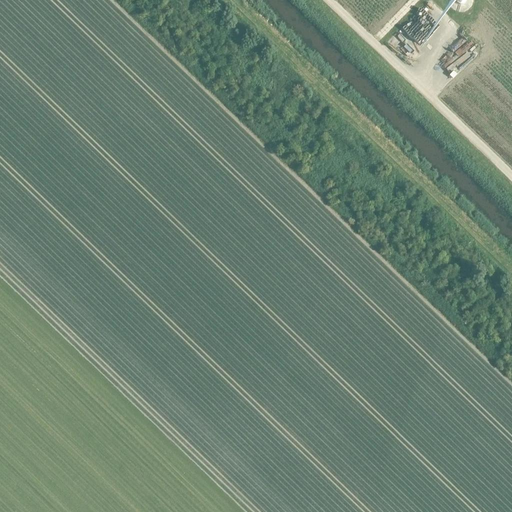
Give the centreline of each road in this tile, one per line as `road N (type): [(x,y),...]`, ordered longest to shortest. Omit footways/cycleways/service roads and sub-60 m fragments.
road 1 (track): [(232,0),(511,271)]
road 2 (track): [(326,0),(511,178)]
